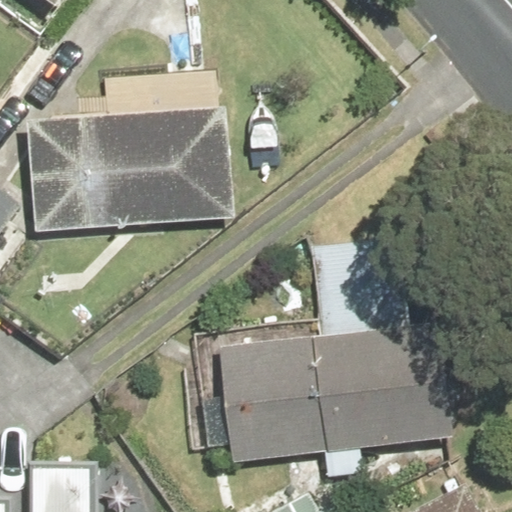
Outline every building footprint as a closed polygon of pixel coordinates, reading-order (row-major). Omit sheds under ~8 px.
[(218,106),(19,121),(27,234),(227,219),(218,106)] [(0,229),(18,205),(0,191),(0,229)] [(213,345),(227,462),(442,438),(428,320),(213,345)] [(0,511),(96,511),(96,461),(21,461),(21,511),(8,511),(9,498),(0,498),(0,511)] [(475,511),(458,480),(400,511),(475,511)]
